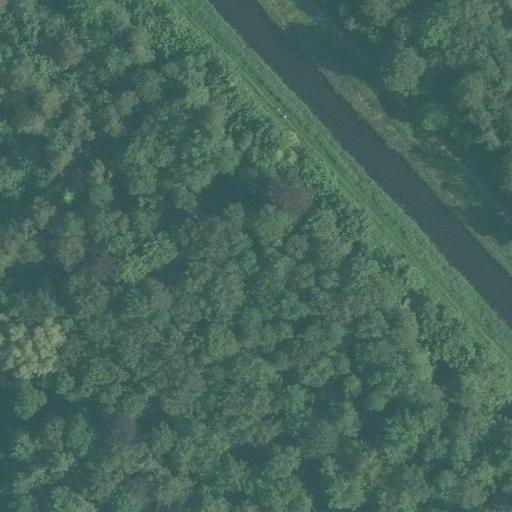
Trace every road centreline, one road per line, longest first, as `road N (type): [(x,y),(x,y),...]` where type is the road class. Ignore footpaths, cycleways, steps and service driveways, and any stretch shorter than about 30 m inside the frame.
road 1 (track): [(511,367),(173,0)]
road 2 (track): [(406,107),(456,78),(511,26)]
